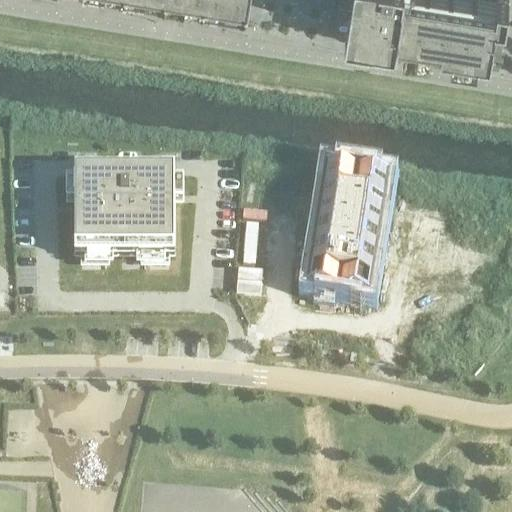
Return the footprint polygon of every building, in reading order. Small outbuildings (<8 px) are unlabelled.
[(144,0),(144,5),(162,8),(164,8),(165,0),(144,0)] [(165,0),(164,8),(165,9),(165,8),(184,11),(185,0),(165,0)] [(185,0),(184,11),(203,14),(203,15),(204,15),(206,0),(185,0)] [(206,0),(204,15),(206,15),(224,18),(227,0),(206,0)] [(247,19),(246,19),(247,12),(248,12),(248,9),(249,0),(227,0),(224,18),(243,21),(246,22),(247,19)] [(349,0),(345,33),(490,56),(492,47),(493,38),(495,29),(496,19),(505,21),(509,1),(502,0),(496,0),(497,0),(496,0),(349,0)] [(495,29),(504,30),(505,21),(496,19),(495,29)] [(493,38),(502,39),(504,30),(495,29),(493,38)] [(492,47),(501,49),(502,39),(493,38),(492,47)] [(490,56),(499,58),(500,57),(499,57),(501,49),(492,47),(490,56)] [(326,173),(307,292),(370,302),(389,184),(326,173)] [(175,177),(75,177),(75,261),(175,261),(175,177)]
